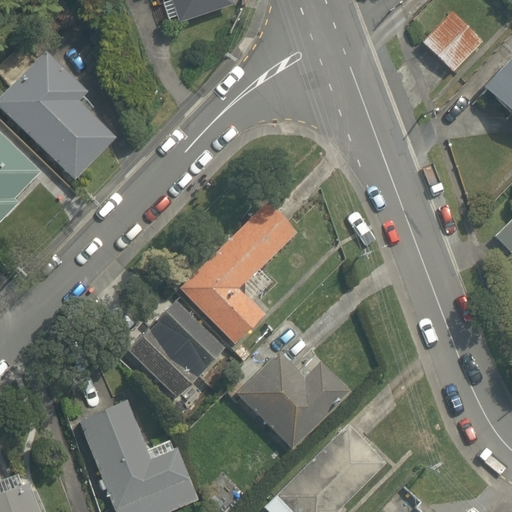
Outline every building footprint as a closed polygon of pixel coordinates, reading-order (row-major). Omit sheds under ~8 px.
[(159,0),(171,26),(229,1),(228,0),(159,0)] [(438,10),(411,39),(448,72),(474,43),(438,10)] [(511,48),(475,83),(511,123),(511,48)] [(79,91),(34,51),(0,88),(0,117),(70,180),(107,138),(68,103),(79,91)] [(0,218),(19,199),(12,193),(27,179),(0,152),(0,218)] [(253,267),(291,227),(257,195),(169,288),(227,343),(257,312),(246,301),(266,280),(253,267)] [(511,248),(511,211),(487,236),(505,255),(511,248)] [(215,355),(159,299),(112,345),(168,401),(215,355)] [(225,396),(230,401),(220,410),(240,429),(249,420),(280,450),(336,392),(294,351),(283,361),(271,349),(225,396)] [(108,387),(63,406),(107,511),(164,511),(192,501),(167,442),(137,455),(108,387)] [(331,511),(373,470),(328,426),(251,504),(258,511),(331,511)] [(26,511),(13,477),(0,482),(0,511),(39,511),(38,507),(26,511)]
